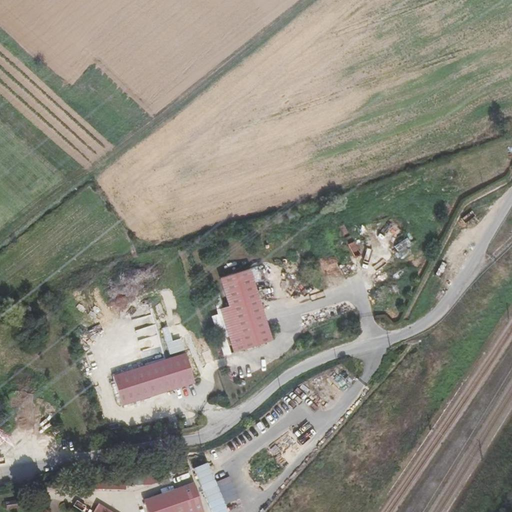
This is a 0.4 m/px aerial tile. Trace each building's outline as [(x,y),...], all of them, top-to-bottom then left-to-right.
[(218,283),(234,326),(262,315),(235,244),(207,255),(218,283)] [(225,330),(234,326),(218,283),(209,287),(225,330)] [(190,371),(180,344),(110,370),(120,398),(190,371)] [(206,463),(195,468),(208,503),(220,498),(206,463)] [(94,489),(126,488),(126,476),(94,476),(94,489)] [(216,481),(225,505),(238,501),(229,476),(216,481)] [(151,511),(173,511),(201,502),(192,478),(145,494),(151,511)] [(196,511),(204,509),(201,502),(173,511),(196,511)]
